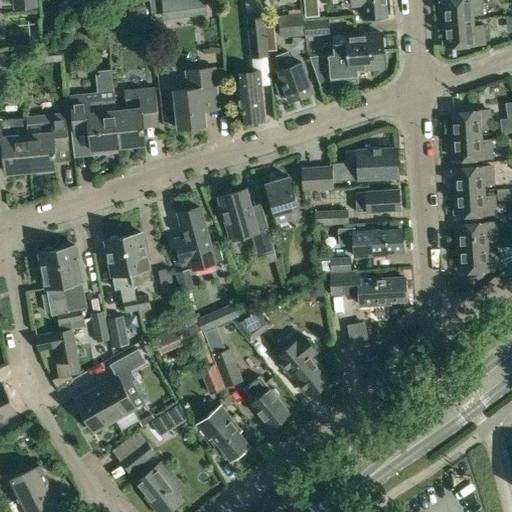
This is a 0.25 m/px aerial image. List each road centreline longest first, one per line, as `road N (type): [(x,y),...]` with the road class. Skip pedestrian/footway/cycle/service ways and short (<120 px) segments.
road 1 (residential): [(1,233),(416,95)]
road 2 (residential): [(116,509),(69,457),(26,384),(1,233)]
road 3 (residential): [(449,332),(218,511)]
road 4 (residential): [(449,332),(431,294),(416,95)]
road 5 (secondary): [(327,511),(511,363)]
